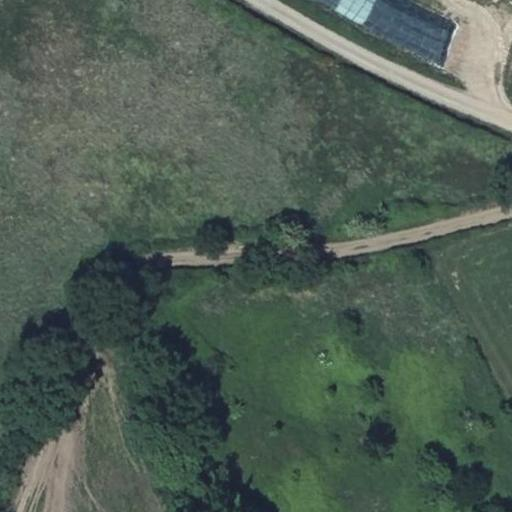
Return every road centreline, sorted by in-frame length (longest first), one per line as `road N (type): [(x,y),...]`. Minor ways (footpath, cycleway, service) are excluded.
road 1 (track): [(13,511),(102,284),(130,265),(326,252),(511,206)]
road 2 (unclassified): [(273,0),(511,111)]
